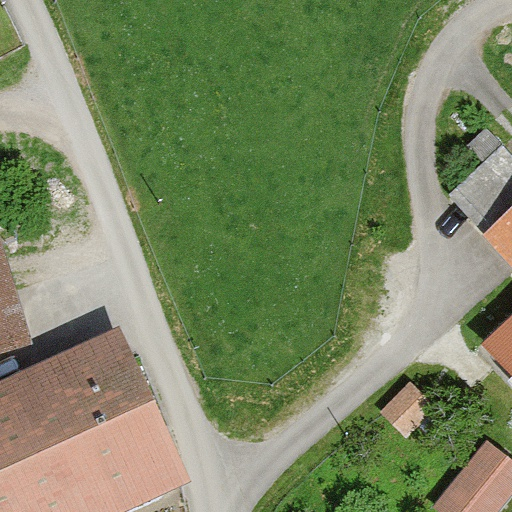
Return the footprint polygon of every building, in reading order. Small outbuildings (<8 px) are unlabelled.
[(511,243),(499,256),(511,269),(511,335),(497,350),(511,364),(511,243)] [(0,362),(42,348),(6,246),(0,248),(0,362)] [(0,511),(160,511),(203,492),(131,340),(0,401),(0,511)] [(443,421),(414,394),(386,424),(414,451),(443,421)] [(511,511),(511,463),(498,452),(446,511),(511,511)]
